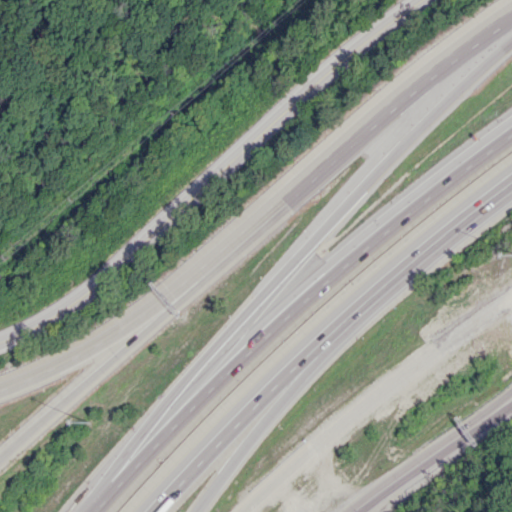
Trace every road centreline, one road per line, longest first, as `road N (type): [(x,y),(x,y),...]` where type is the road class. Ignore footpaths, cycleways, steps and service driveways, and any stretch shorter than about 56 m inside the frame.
road 1 (motorway): [(511,44),(193,376),(147,452)]
road 2 (residential): [(0,344),(101,287),(312,89),(424,0)]
road 3 (motorway): [(153,511),(333,328),(511,182)]
road 4 (motorway): [(511,130),(306,297),(147,452)]
road 5 (motorway): [(511,16),(396,105),(209,271)]
road 6 (motorway): [(243,511),(333,432),(511,297)]
road 7 (motorway): [(209,271),(173,314),(0,466)]
road 8 (motorway): [(209,271),(86,355),(0,392)]
road 9 (motorway): [(200,511),(333,328)]
